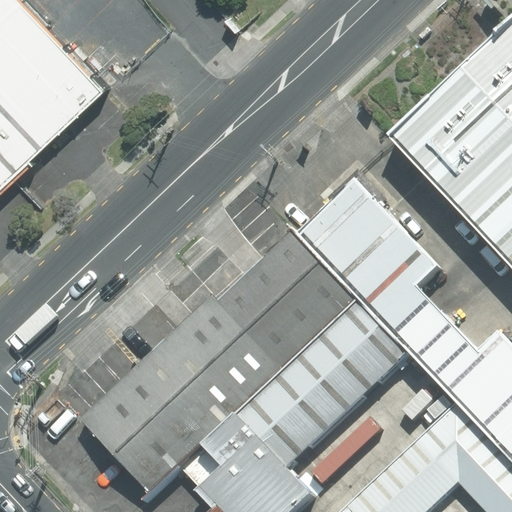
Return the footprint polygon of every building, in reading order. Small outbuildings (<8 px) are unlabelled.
[(0,0),(0,194),(107,94),(17,0),(0,0)] [(511,47),(401,150),(511,268),(511,47)] [(380,200),(321,255),(511,462),(511,349),(493,367),(427,296),(450,274),(380,200)] [(360,309),(298,243),(84,441),(147,507),(360,309)] [(415,368),(360,309),(179,477),(212,511),(320,511),(328,505),(299,475),(415,368)] [(511,511),(511,494),(446,424),(351,511),(439,511),(459,493),(477,511),(511,511)]
